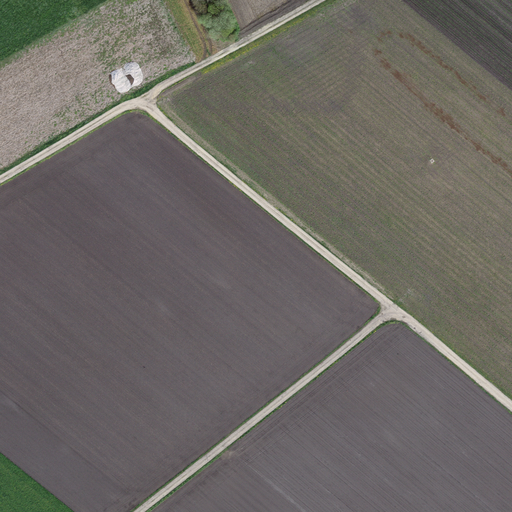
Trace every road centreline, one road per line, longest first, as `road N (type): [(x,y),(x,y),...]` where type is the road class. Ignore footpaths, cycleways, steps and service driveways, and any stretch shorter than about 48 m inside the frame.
road 1 (track): [(511,406),(144,102)]
road 2 (track): [(0,179),(318,0)]
road 3 (track): [(138,511),(393,311)]
